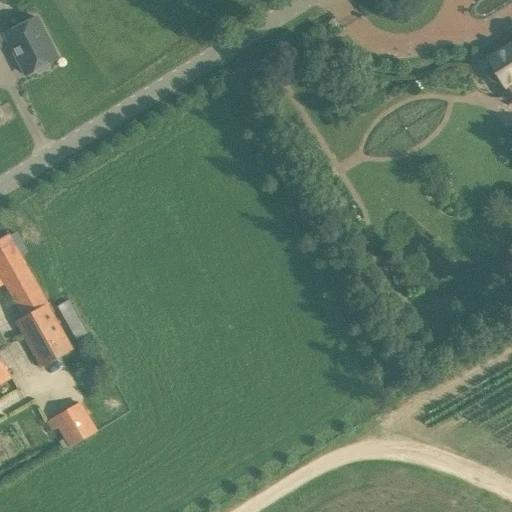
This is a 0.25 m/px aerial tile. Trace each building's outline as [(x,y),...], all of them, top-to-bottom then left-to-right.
[(36,17),(3,35),(25,75),(35,69),(35,70),(39,71),(47,67),(49,63),(48,62),(58,57),(36,17)] [(484,75),(485,78),(488,81),(491,82),(495,83),(499,81),(502,86),(511,79),(511,39),(511,40),(511,43),(486,60),(488,65),(486,67),(484,71),(484,75)] [(72,348),(10,234),(0,239),(0,276),(23,318),(16,322),(40,366),(72,348)] [(76,338),(87,331),(67,299),(56,306),(76,338)] [(0,380),(10,375),(0,358),(0,380)] [(97,432),(81,403),(48,422),(53,431),(59,428),(70,447),(97,432)]
